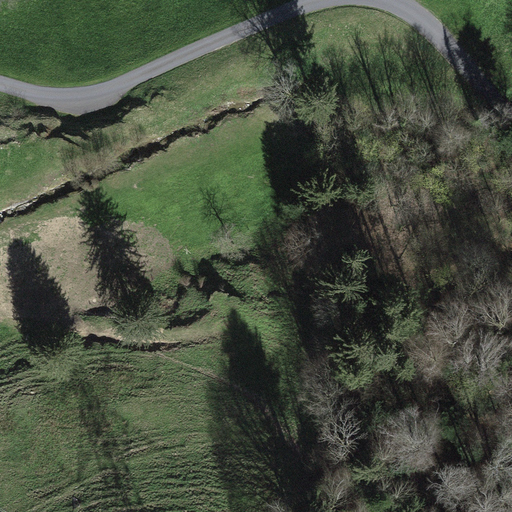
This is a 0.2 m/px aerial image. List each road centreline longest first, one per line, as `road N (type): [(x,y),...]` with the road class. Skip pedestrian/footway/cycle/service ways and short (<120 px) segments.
road 1 (unclassified): [(346,0),(101,95),(48,99),(0,83)]
road 2 (unclassified): [(511,115),(423,24),(368,0)]
